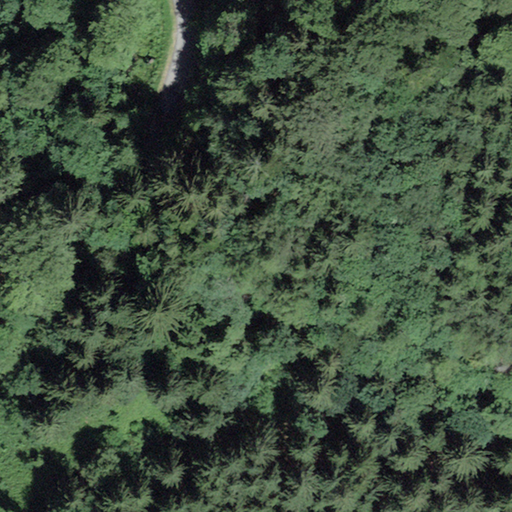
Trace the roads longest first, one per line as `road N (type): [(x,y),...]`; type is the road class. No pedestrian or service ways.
road 1 (unclassified): [(183,0),(185,58),(152,146),(155,186),(193,292),(213,308),(328,321),(511,374)]
road 2 (track): [(0,498),(179,262)]
